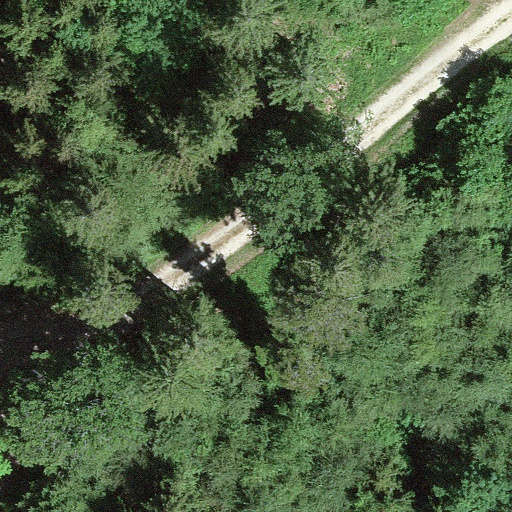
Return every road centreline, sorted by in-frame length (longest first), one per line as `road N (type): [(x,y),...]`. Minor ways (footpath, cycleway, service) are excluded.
road 1 (track): [(511,31),(49,349)]
road 2 (track): [(0,432),(49,349),(0,332)]
